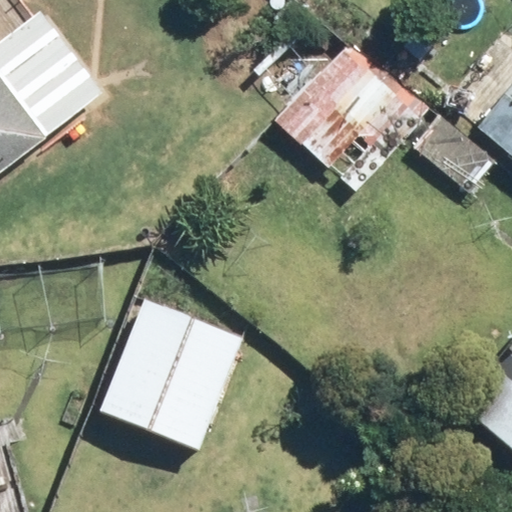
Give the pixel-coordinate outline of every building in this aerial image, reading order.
[(0,0),(0,163),(94,97),(25,0),(0,0)] [(245,65),(290,112),(349,54),(305,8),(245,65)] [(289,135),(352,187),(410,117),(347,65),(289,135)] [(511,98),(485,133),(511,152),(511,98)] [(96,406),(190,443),(228,347),(135,310),(96,406)] [(511,393),(477,439),(511,465),(511,393)]
